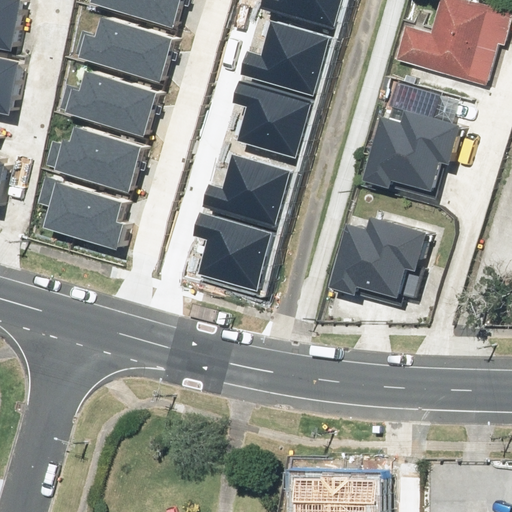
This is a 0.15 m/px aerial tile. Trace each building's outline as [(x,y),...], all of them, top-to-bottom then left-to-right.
[(0,0),(0,38),(24,44),(33,0),(0,0)] [(94,0),(93,5),(174,30),(183,0),(94,0)] [(262,0),(260,7),(334,29),(342,0),(262,0)] [(420,21),(409,57),(494,84),(511,26),(511,6),(492,0),(450,0),(442,28),(420,21)] [(88,34),(80,59),(161,85),(175,40),(110,20),(104,39),(88,34)] [(244,50),(238,70),(312,92),(328,40),(264,21),(255,53),(244,50)] [(9,98),(22,101),(30,59),(0,52),(0,124),(4,125),(9,98)] [(70,87),(62,113),(143,138),(157,93),(92,73),(86,92),(70,87)] [(314,106),(240,84),(234,105),(244,108),(235,139),(299,158),(314,106)] [(395,111),(377,175),(405,183),(407,177),(444,187),(451,161),(459,163),(471,123),(417,108),(415,116),(395,111)] [(53,141),(45,167),(126,192),(140,147),(75,127),(69,146),(53,141)] [(0,132),(0,204),(10,206),(21,152),(2,148),(5,133),(0,132)] [(209,184),(203,204),(277,226),(293,174),(229,155),(219,187),(209,184)] [(48,206),(42,226),(116,249),(124,224),(117,221),(123,203),(46,179),(39,203),(48,206)] [(362,215),(344,280),(372,288),(374,281),(411,292),(418,265),(426,268),(438,228),(384,213),(382,221),(362,215)] [(277,237),(203,215),(197,235),(207,238),(197,269),(261,288),(277,237)] [(295,474),(294,511),(380,511),(381,474),(295,474)]
